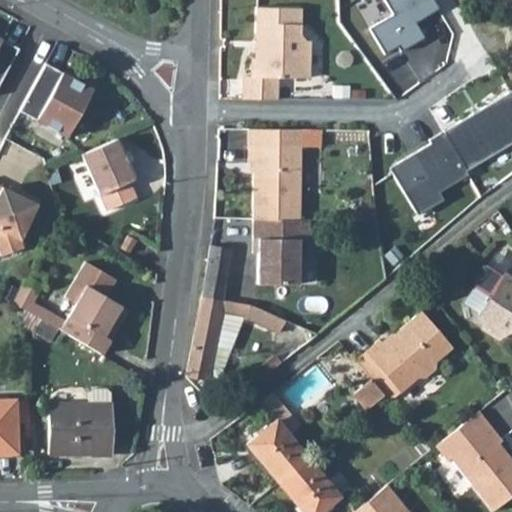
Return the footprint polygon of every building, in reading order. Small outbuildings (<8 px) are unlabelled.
[(242,75),(242,98),(275,98),(276,76),(307,77),(307,39),(304,39),(297,32),(298,6),(255,6),(255,35),(258,35),(257,52),(254,52),(254,57),(250,57),(250,75),(242,75)] [(0,39),(0,81),(18,49),(0,39)] [(44,63),(18,111),(66,137),(92,89),(44,63)] [(511,142),(511,93),(510,90),(479,109),(481,112),(474,116),(472,113),(441,131),(465,170),(511,142)] [(252,172),(252,218),(298,219),(299,146),(319,146),(319,129),(247,128),(246,162),(249,162),(253,162),(252,172)] [(390,172),(416,215),(442,199),(438,192),(467,174),(465,170),(441,131),(427,139),(429,143),(396,163),(398,167),(390,172)] [(81,154),(106,210),(136,197),(129,181),(133,179),(116,139),(81,154)] [(398,167),(396,163),(388,168),(390,172),(398,167)] [(6,190),(0,186),(0,255),(22,247),(19,239),(38,200),(14,188),(12,192),(6,190)] [(298,219),(252,218),(252,239),(257,239),(257,252),(256,283),(297,284),(297,239),(308,239),(308,219),(298,219)] [(128,253),(136,240),(127,235),(119,248),(128,253)] [(209,244),(201,296),(204,296),(210,245),(209,244)] [(229,249),(210,245),(204,296),(220,299),(229,249)] [(101,354),(119,323),(112,319),(120,305),(104,296),(115,279),(85,261),(64,296),(75,302),(64,320),(31,301),(40,283),(26,275),(12,301),(21,307),(41,318),(57,328),(59,329),(101,354)] [(487,297),(501,276),(484,265),(470,286),(487,297)] [(476,314),(479,328),(495,338),(501,328),(511,334),(511,280),(502,274),(501,276),(487,297),(476,314)] [(201,296),(185,375),(205,379),(206,375),(211,377),(206,373),(195,366),(204,296),(201,296)] [(195,366),(206,373),(211,377),(218,378),(242,316),(246,317),(277,331),(285,319),(248,303),(220,299),(204,296),(195,366)] [(112,319),(119,323),(127,309),(120,305),(112,319)] [(21,307),(23,323),(34,330),(41,318),(21,307)] [(365,352),(400,393),(418,377),(425,378),(436,369),(436,362),(453,347),(422,311),(395,334),(394,339),(386,346),(382,342),(380,339),(365,352)] [(50,340),(57,328),(41,318),(34,330),(50,340)] [(391,335),(382,342),(386,346),(394,339),(395,334),(391,335)] [(365,352),(356,360),(384,393),(391,401),(400,393),(365,352)] [(369,378),(352,393),(365,409),(383,394),(369,378)] [(87,391),(87,402),(109,402),(109,391),(105,387),(90,387),(87,391)] [(267,395),(259,401),(266,410),(276,401),(270,393),(267,395)] [(28,398),(12,399),(13,423),(30,422),(28,398)] [(0,452),(14,452),(13,423),(12,399),(0,399),(0,452)] [(275,419),(287,433),(297,425),(276,401),(266,410),(275,419)] [(47,403),(47,453),(111,452),(111,402),(109,402),(87,402),(47,403)] [(450,458),(492,511),(511,494),(511,465),(507,459),(510,458),(498,443),(501,440),(477,410),(434,445),(446,460),(450,458)] [(275,419),(245,444),(277,482),(307,457),(287,433),(275,419)] [(277,482),(301,511),(319,511),(339,496),(320,473),(324,469),(314,458),(310,461),(307,457),(277,482)] [(409,511),(386,484),(352,511),(409,511)]
